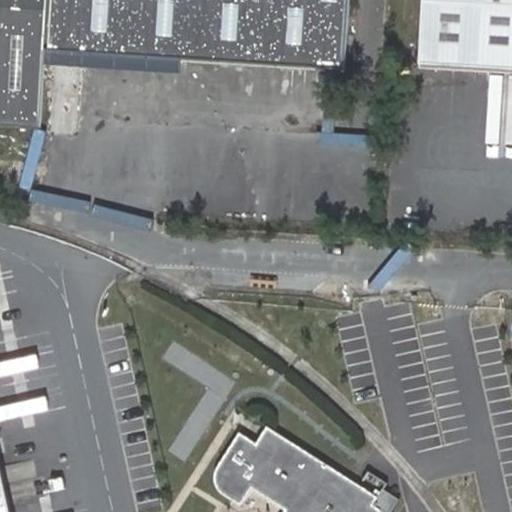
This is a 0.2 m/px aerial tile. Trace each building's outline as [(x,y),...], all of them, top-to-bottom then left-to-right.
[(112,41),(155,44),(157,0),(0,0),(0,123),(41,126),(46,37),(112,41)] [(157,0),(155,44),(352,57),(354,0),(157,0)] [(511,0),(426,0),(423,62),(511,67),(511,0)] [(109,55),(154,57),(155,44),(112,41),(109,55)] [(155,44),(154,57),(351,68),(352,57),(155,44)] [(254,445),(239,436),(217,468),(215,477),(215,484),(218,489),(222,497),(230,503),(239,509),(249,492),(278,511),(375,511),(380,504),(263,429),(254,445)]
